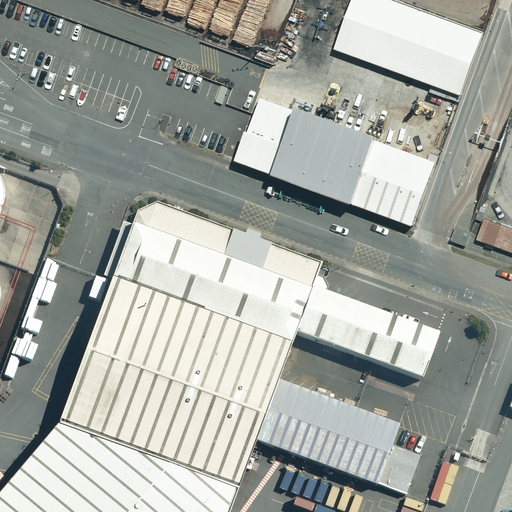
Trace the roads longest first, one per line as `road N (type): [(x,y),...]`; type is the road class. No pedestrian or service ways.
road 1 (unclassified): [(121,155),(511,298)]
road 2 (unclassified): [(121,155),(32,405),(0,442)]
road 3 (unclassified): [(511,350),(453,511)]
road 4 (unclassified): [(0,111),(121,155)]
